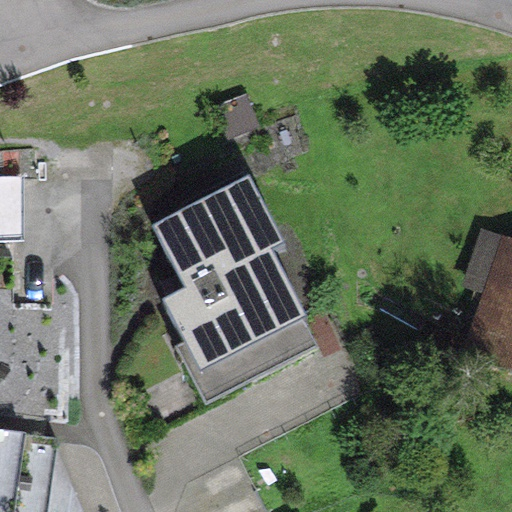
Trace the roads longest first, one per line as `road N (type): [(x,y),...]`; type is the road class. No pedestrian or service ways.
road 1 (residential): [(97,162),(96,369),(107,431),(149,511)]
road 2 (residential): [(254,0),(0,52)]
